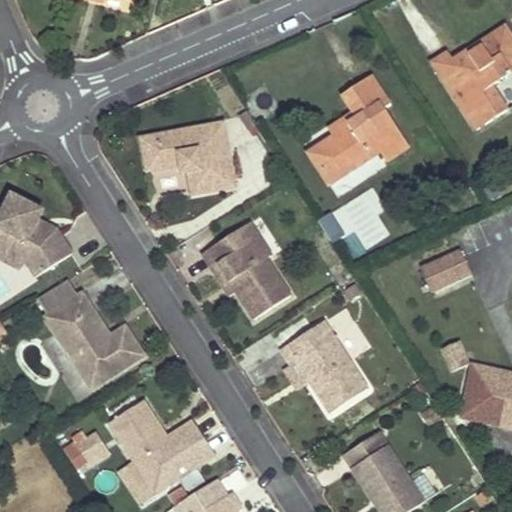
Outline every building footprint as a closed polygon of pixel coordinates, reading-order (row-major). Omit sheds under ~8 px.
[(448,51),(433,62),(478,130),(509,110),(493,86),(511,73),(511,36),(504,25),(479,42),(482,46),(471,54),(467,50),(454,59),(448,51)] [(479,42),(467,50),(471,54),(482,46),(479,42)] [(371,78),(344,97),(356,114),(359,119),(351,124),(348,120),(331,131),(334,138),(307,155),(328,186),(381,152),(387,161),(409,147),(384,109),(390,106),(371,78)] [(248,131),(255,126),(246,113),(239,117),(248,131)] [(356,114),(348,120),(351,124),(359,119),(356,114)] [(193,195),(234,187),(222,124),(141,140),(147,171),(179,165),(181,175),(189,174),(193,195)] [(10,194),(0,212),(0,258),(3,260),(7,252),(25,261),(34,276),(71,252),(59,234),(55,237),(52,231),(35,222),(37,218),(42,208),(10,194)] [(335,214),(321,220),(333,244),(346,237),(335,214)] [(37,218),(35,222),(52,231),(55,237),(59,234),(55,227),(37,218)] [(266,257),(271,255),(249,223),(201,254),(211,269),(219,264),(236,291),(254,319),(291,296),(266,257)] [(7,252),(3,260),(31,274),(34,276),(25,261),(7,252)] [(430,295),(470,277),(460,254),(419,271),(430,295)] [(219,264),(211,269),(229,296),(236,291),(219,264)] [(68,281),(37,301),(46,317),(45,317),(90,387),(141,354),(124,327),(108,337),(81,295),(78,297),(68,281)] [(368,390),(324,322),(281,349),(291,364),(295,361),(309,382),(329,414),(368,390)] [(1,325),(0,325),(0,347),(11,341),(1,325)] [(458,344),(442,351),(451,374),(467,368),(458,344)] [(295,361),(291,364),(305,385),(309,382),(295,361)] [(511,377),(496,374),(485,425),(511,430),(511,377)] [(155,432),(160,428),(143,402),(109,423),(141,474),(147,482),(165,487),(178,479),(173,472),(185,465),(190,472),(213,456),(190,422),(166,437),(161,440),(155,432)] [(160,428),(155,432),(161,440),(166,437),(160,428)] [(94,432),(77,443),(88,461),(100,453),(97,447),(101,444),(94,432)] [(380,511),(406,511),(425,500),(380,432),(348,452),(356,465),(351,468),(372,499),(377,496),(381,503),(376,506),(380,511)] [(343,455),(351,468),(356,465),(348,452),(343,455)] [(145,500),(165,487),(147,482),(141,474),(132,480),(145,500)] [(226,497),(216,481),(187,499),(174,508),(176,511),(237,511),(241,510),(231,494),(226,497)] [(168,499),(174,508),(187,499),(182,491),(168,499)] [(377,496),(372,499),(376,506),(381,503),(377,496)]
